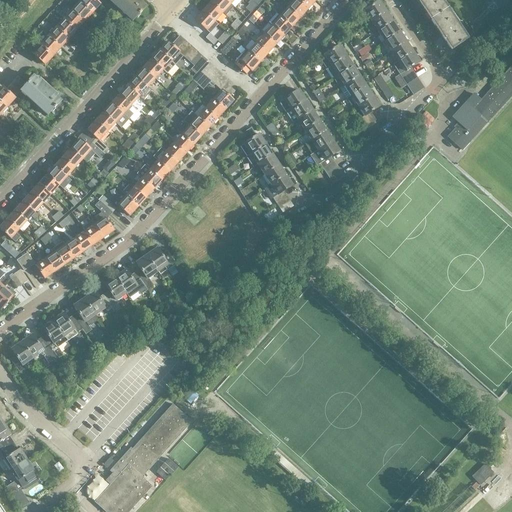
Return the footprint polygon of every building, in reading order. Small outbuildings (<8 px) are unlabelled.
[(81,0),(79,3),(91,13),(99,5),(94,0),(81,0)] [(107,0),(112,4),(113,2),(127,14),(126,16),(132,22),(138,15),(139,15),(145,8),(136,0),(107,0)] [(231,4),(226,0),(213,0),(211,2),(223,12),(231,4)] [(308,10),(296,0),(295,0),(288,8),(300,19),(308,10)] [(316,1),(314,0),(296,0),(308,10),(316,1)] [(417,0),(450,50),(466,40),(439,0),(417,0)] [(223,12),(211,2),(203,11),(215,21),(223,12)] [(364,11),(371,21),(385,12),(379,2),(364,11)] [(79,3),(75,8),(70,4),(67,7),(72,11),(84,22),(91,13),(79,3)] [(246,9),(251,14),(254,9),(250,5),(246,9)] [(264,12),(259,8),(256,11),(261,16),(264,12)] [(288,8),(280,17),(292,27),(300,19),(288,8)] [(72,11),(64,20),(76,31),(84,22),(72,11)] [(215,21),(203,11),(195,20),(207,30),(215,21)] [(261,16),(256,11),(253,15),(258,20),(261,16)] [(385,12),(371,21),(378,32),(392,22),(385,12)] [(292,27),(280,17),(276,14),(268,22),(272,26),(284,36),(292,27)] [(52,24),(56,28),(68,39),(76,31),(64,20),(59,25),(55,21),(52,24)] [(230,26),(235,31),(239,27),(234,22),(230,26)] [(392,22),(378,32),(384,42),(399,32),(392,22)] [(248,30),(243,25),(240,29),(245,33),(248,30)] [(272,26),(264,35),(276,45),(284,36),(272,26)] [(56,28),(48,37),(60,48),(68,39),(56,28)] [(245,33),(240,29),(237,33),(242,37),(245,33)] [(217,41),(222,46),(231,36),(225,31),(217,41)] [(399,32),(384,42),(391,52),(405,42),(399,32)] [(264,35),(256,44),(268,54),(276,45),(264,35)] [(180,36),(171,46),(176,50),(184,40),(180,36)] [(48,37),(42,44),(40,43),(39,44),(53,56),(60,48),(48,37)] [(238,42),(232,37),(224,47),(229,52),(238,42)] [(184,40),(176,50),(179,53),(181,54),(189,45),(184,40)] [(167,42),(159,52),(171,62),(179,53),(176,50),(171,46),(167,42)] [(405,42),(391,52),(398,62),(412,52),(405,42)] [(53,56),(39,44),(38,45),(40,47),(33,55),(45,65),(53,56)] [(256,44),(248,52),(260,63),(268,54),(256,44)] [(370,44),(359,51),(363,59),(375,52),(370,44)] [(189,45),(181,54),(185,58),(194,49),(189,45)] [(339,46),(325,55),(320,58),(326,69),(346,56),(339,46)] [(194,49),(185,58),(190,62),(198,53),(194,49)] [(260,63),(248,52),(247,51),(235,64),(246,75),(250,70),(252,72),(252,71),(254,72),(258,68),(257,66),(260,63)] [(175,65),(171,62),(159,52),(151,60),(163,71),(167,74),(175,65)] [(412,52),(398,62),(405,72),(400,75),(403,80),(414,73),(411,68),(419,63),(412,52)] [(198,53),(190,62),(194,66),(203,57),(198,53)] [(326,69),(333,79),(338,76),(352,66),(346,56),(326,69)] [(203,57),(194,66),(191,70),(196,74),(207,61),(203,57)] [(163,71),(151,60),(143,69),(155,80),(163,71)] [(222,91),(214,100),(225,110),(233,101),(231,99),(239,90),(210,63),(198,77),(203,81),(206,77),(222,91)] [(340,89),(345,86),(353,80),(359,76),(352,66),(338,76),(333,79),(340,89)] [(511,66),(481,100),(474,94),(452,118),(458,123),(454,127),(455,129),(448,137),(463,151),(511,95),(511,66)] [(155,80),(143,69),(136,78),(138,80),(147,88),(155,80)] [(414,73),(403,80),(406,85),(417,78),(414,73)] [(57,96),(40,80),(34,75),(30,80),(29,82),(30,82),(27,85),(18,76),(5,90),(15,99),(21,92),(47,116),(56,106),(61,102),(55,97),(57,96)] [(382,91),(388,87),(380,75),(374,79),(382,91)] [(359,76),(353,80),(345,86),(352,96),(366,87),(359,76)] [(147,88),(138,80),(136,78),(128,87),(139,97),(144,101),(151,92),(147,88)] [(417,78),(406,85),(410,90),(420,83),(417,78)] [(178,84),(183,88),(186,85),(181,80),(178,84)] [(198,86),(193,82),(185,90),(190,95),(198,86)] [(420,83),(410,90),(413,95),(424,88),(420,83)] [(175,88),(180,92),(183,88),(178,84),(175,88)] [(15,99),(5,90),(0,85),(0,101),(7,108),(15,99)] [(139,97),(128,87),(120,96),(131,106),(139,97)] [(366,87),(352,96),(346,99),(353,110),(356,108),(358,106),(372,97),(366,87)] [(320,89),(316,91),(321,100),(325,98),(320,89)] [(190,95),(185,90),(182,94),(187,98),(190,95)] [(287,114),(306,101),(299,91),(280,104),(287,114)] [(131,106),(120,96),(112,105),(123,115),(129,120),(133,115),(128,110),(131,106)] [(356,108),(362,118),(365,116),(379,107),(372,97),(358,106),(356,108)] [(167,106),(170,102),(165,98),(162,102),(167,106)] [(214,100),(206,109),(217,119),(225,110),(214,100)] [(298,121),(312,111),(306,101),(287,114),(293,124),(298,121)] [(178,109),(172,104),(169,108),(174,112),(178,109)] [(123,115),(112,105),(104,113),(115,124),(123,115)] [(174,112),(169,108),(166,112),(171,116),(174,112)] [(206,109),(198,118),(209,128),(217,119),(206,109)] [(312,111),(298,121),(305,131),(319,122),(312,111)] [(115,124),(104,113),(96,122),(108,133),(115,124)] [(362,118),(360,120),(363,125),(374,118),(371,113),(365,116),(362,118)] [(155,120),(154,120),(149,116),(146,120),(151,124),(155,120)] [(198,118),(190,126),(201,137),(209,128),(198,118)] [(374,118),(363,125),(366,130),(377,123),(374,118)] [(151,124),(146,120),(143,123),(148,128),(151,124)] [(108,133),(96,122),(88,131),(96,138),(92,143),(105,155),(109,150),(100,141),(108,133)] [(162,126),(157,122),(153,126),(158,130),(162,126)] [(319,122),(305,131),(312,141),(326,132),(319,122)] [(366,130),(370,135),(381,128),(377,123),(366,130)] [(190,126),(182,135),(193,145),(201,137),(190,126)] [(370,135),(373,140),(384,133),(381,128),(370,135)] [(258,135),(251,140),(246,132),(243,134),(248,142),(240,147),(247,157),(251,155),(265,146),(258,135)] [(326,132),(312,141),(318,151),(332,142),(326,132)] [(139,138),(138,137),(134,133),(130,137),(135,142),(139,138)] [(182,135),(174,144),(185,154),(193,145),(182,135)] [(135,142),(130,137),(122,146),(127,150),(135,142)] [(146,144),(141,140),(137,143),(142,148),(146,144)] [(80,141),(71,150),(83,160),(87,163),(95,155),(100,160),(105,155),(92,143),(88,148),(80,141)] [(339,152),(339,151),(332,142),(318,151),(311,156),(321,172),(324,170),(334,163),(331,158),(339,152)] [(142,148),(137,143),(134,147),(139,151),(142,148)] [(174,144),(166,153),(177,163),(185,154),(174,144)] [(265,146),(251,155),(258,165),(272,156),(265,146)] [(83,160),(71,150),(63,159),(75,169),(83,160)] [(166,153),(158,162),(169,172),(177,163),(166,153)] [(272,156),(258,165),(264,175),(279,166),(272,156)] [(75,169),(63,159),(56,167),(67,178),(75,169)] [(158,162),(150,171),(161,181),(169,172),(158,162)] [(334,163),(324,170),(327,175),(338,168),(334,163)] [(279,166),(264,175),(271,185),(268,187),(269,187),(285,176),(279,166)] [(67,178),(56,167),(48,176),(59,187),(67,178)] [(338,168),(327,175),(330,180),(341,173),(338,168)] [(150,171),(142,179),(153,190),(161,181),(150,171)] [(341,173),(330,180),(333,185),(344,178),(341,173)] [(111,184),(115,180),(109,175),(108,175),(105,178),(106,179),(111,184)] [(59,187),(48,176),(40,185),(51,195),(59,187)] [(285,176),(269,187),(271,191),(274,189),(278,196),(273,199),(276,204),(287,197),(284,192),(292,186),(285,176)] [(87,179),(90,182),(95,186),(98,183),(93,179),(92,179),(91,178),(90,179),(88,178),(87,179)] [(142,179),(134,188),(145,198),(153,190),(142,179)] [(51,195),(40,185),(32,194),(43,204),(51,195)] [(134,188),(126,197),(138,207),(145,198),(134,188)] [(103,197),(98,192),(95,196),(100,200),(99,201),(112,213),(116,209),(103,197)] [(43,204),(32,194),(24,203),(35,213),(43,204)] [(73,199),(77,204),(81,201),(77,196),(73,199)] [(129,216),(138,207),(126,197),(118,206),(129,216)] [(287,197),(276,204),(280,209),(290,202),(287,197)] [(97,219),(100,223),(95,226),(104,239),(114,232),(106,220),(108,218),(112,213),(99,201),(95,207),(102,213),(97,219)] [(290,202),(280,209),(283,214),(294,207),(290,202)] [(35,213),(24,203),(16,212),(28,222),(32,217),(35,221),(39,216),(35,213)] [(80,206),(76,209),(80,214),(84,211),(80,206)] [(59,220),(63,217),(59,211),(55,215),(59,220)] [(28,222),(16,212),(8,220),(20,231),(28,222)] [(70,223),(66,218),(62,222),(66,227),(70,223)] [(20,231),(8,220),(0,229),(11,240),(12,240),(15,243),(20,237),(17,234),(20,231)] [(104,239),(95,226),(92,222),(82,228),(85,233),(94,245),(104,239)] [(42,236),(45,232),(41,227),(37,231),(42,236)] [(85,233),(75,240),(84,252),(94,245),(85,233)] [(48,242),(44,237),(40,241),(44,246),(48,242)] [(75,240),(66,246),(74,259),(84,252),(75,240)] [(5,241),(0,246),(15,259),(19,254),(5,241)] [(74,259),(66,246),(63,242),(53,249),(56,253),(65,266),(74,259)] [(158,249),(147,257),(158,272),(160,276),(176,265),(167,251),(161,254),(158,249)] [(16,261),(24,272),(35,264),(27,253),(16,261)] [(56,253),(46,260),(55,273),(65,266),(56,253)] [(158,272),(147,257),(137,264),(140,269),(136,272),(148,290),(153,286),(148,279),(158,272)] [(45,280),(55,273),(46,260),(36,267),(45,280)] [(22,285),(27,282),(20,271),(15,275),(22,285)] [(127,271),(116,278),(127,294),(136,288),(141,295),(148,290),(136,272),(130,276),(127,271)] [(22,285),(15,275),(10,278),(17,289),(22,285)] [(127,294),(116,278),(106,285),(109,291),(105,294),(117,312),(121,309),(118,305),(120,304),(117,301),(127,294)] [(2,287),(0,289),(0,309),(1,310),(13,297),(16,294),(11,289),(8,292),(2,287)] [(96,292),(85,300),(96,315),(105,309),(107,312),(111,310),(113,312),(116,311),(116,312),(117,312),(105,294),(99,297),(96,292)] [(96,315),(85,300),(74,307),(78,312),(73,316),(86,334),(92,330),(90,328),(86,322),(96,315)] [(64,314),(54,321),(68,341),(77,335),(77,334),(82,330),(86,335),(86,334),(73,316),(68,319),(64,314)] [(68,341),(54,321),(43,329),(47,334),(42,337),(57,359),(62,355),(58,348),(68,341)] [(57,359),(42,337),(37,341),(33,336),(22,343),(33,359),(43,352),(45,356),(44,357),(49,364),(47,365),(50,369),(59,362),(57,359)] [(33,359),(22,343),(12,350),(16,356),(10,360),(20,373),(26,369),(24,365),(33,359)] [(194,391),(189,398),(182,404),(190,412),(202,398),(194,391)] [(192,422),(175,407),(173,405),(132,449),(131,448),(121,458),(142,477),(192,422)] [(211,434),(216,428),(206,419),(201,424),(211,434)] [(3,425),(0,426),(0,451),(7,447),(3,440),(10,436),(3,425)] [(19,449),(10,455),(5,448),(8,447),(7,447),(0,451),(0,459),(3,458),(4,459),(3,460),(10,470),(26,460),(19,449)] [(145,480),(142,477),(121,458),(110,471),(113,474),(109,479),(113,482),(95,503),(104,511),(129,511),(152,487),(145,480)] [(109,458),(103,465),(107,469),(113,462),(109,458)] [(157,470),(165,479),(178,467),(170,458),(157,470)] [(26,460),(10,470),(17,481),(6,488),(15,502),(24,496),(19,489),(21,488),(36,478),(32,472),(33,471),(26,460)] [(480,485),(493,472),(485,463),(471,476),(480,485)]
